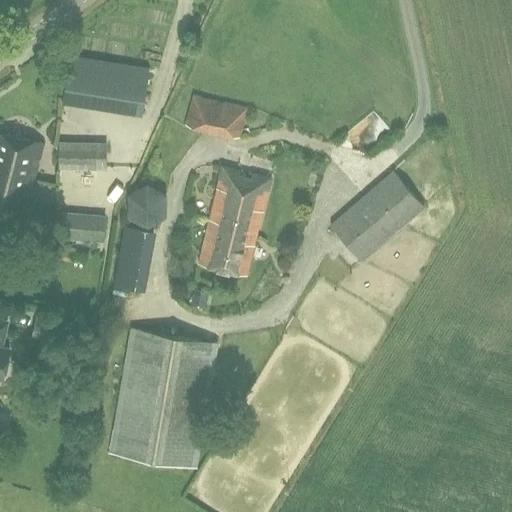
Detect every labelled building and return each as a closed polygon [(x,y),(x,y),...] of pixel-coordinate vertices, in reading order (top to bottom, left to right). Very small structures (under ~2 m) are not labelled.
[(141,70),(64,71),(65,104),(142,103),(141,70)] [(218,132),(227,102),(203,97),(203,95),(194,93),(186,125),(218,132)] [(227,102),(218,132),(240,138),(247,107),(227,102)] [(14,176),(32,180),(41,143),(0,133),(0,178),(12,181),(14,176)] [(106,143),(59,142),(58,169),(106,170),(106,143)] [(209,219),(257,232),(271,178),(253,173),(250,184),(238,181),(241,170),(223,166),(209,219)] [(361,262),(426,206),(394,170),(330,224),(361,262)] [(0,215),(22,221),(32,180),(14,176),(12,181),(0,178),(0,215)] [(57,211),(56,221),(48,220),(46,238),(103,243),(105,215),(57,211)] [(246,275),(257,232),(209,219),(198,263),(246,275)] [(129,220),(123,279),(149,282),(155,223),(129,220)] [(17,238),(11,263),(24,266),(31,241),(17,238)] [(37,319),(33,336),(59,343),(63,325),(37,319)] [(1,348),(7,322),(0,320),(0,378),(3,379),(10,350),(1,348)] [(196,466),(218,342),(131,327),(110,451),(196,466)]
